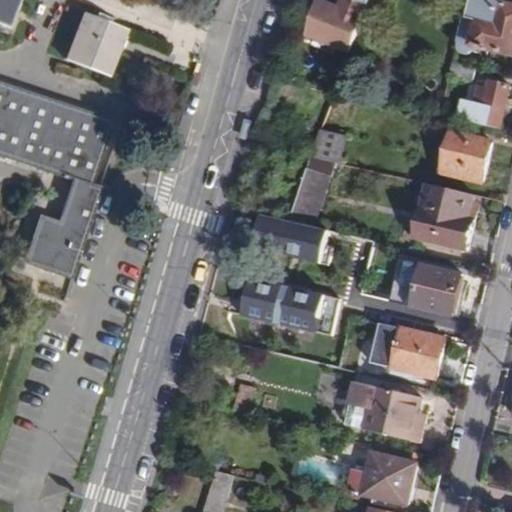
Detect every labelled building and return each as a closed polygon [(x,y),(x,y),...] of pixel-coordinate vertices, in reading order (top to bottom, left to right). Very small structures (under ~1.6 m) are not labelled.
[(0,0),(0,25),(6,28),(17,0),(0,0)] [(341,0),(339,6),(321,0),(317,0),(305,41),(350,57),(372,0),(341,0)] [(496,32),(504,2),(504,0),(474,0),(470,18),(465,18),(459,48),(460,54),(465,55),(473,54),(475,47),(468,46),(472,27),(496,32)] [(511,4),(504,2),(496,32),(472,27),(468,46),(475,47),(511,55),(511,4)] [(106,77),(123,31),(109,26),(111,19),(95,12),(92,20),(82,16),(63,61),(106,77)] [(474,81),(477,68),(454,63),(452,76),(474,81)] [(460,119),(502,130),(511,89),(511,87),(492,82),(486,105),(465,100),(460,119)] [(0,154),(73,180),(94,121),(0,88),(0,154)] [(109,126),(94,121),(73,180),(57,227),(42,268),(68,276),(98,189),(88,185),(109,126)] [(321,129),(311,157),(340,164),(349,136),(321,129)] [(454,134),(445,174),(486,184),(496,144),(454,134)] [(311,227),(312,228),(329,176),(306,171),(291,217),(289,222),(311,227)] [(471,218),(477,196),(429,186),(417,240),(471,252),(478,220),(471,218)] [(329,233),(259,217),(253,244),(252,250),(328,267),(332,249),(326,248),(329,233)] [(24,261),(42,268),(57,227),(38,221),(24,261)] [(402,261),(393,301),(455,317),(465,276),(402,261)] [(230,306),(228,314),(333,337),(343,301),(236,277),(230,306)] [(450,340),(383,324),(374,364),(440,379),(450,340)] [(241,385),(234,410),(248,413),(254,389),(241,385)] [(416,442),(422,415),(425,399),(376,387),(366,430),(416,442)] [(374,452),(370,471),(355,467),(349,492),(410,506),(420,463),(374,452)] [(217,472),(204,511),(223,511),(235,476),(217,472)]
